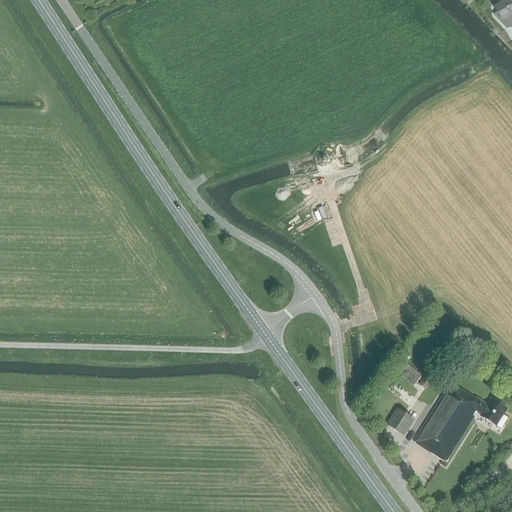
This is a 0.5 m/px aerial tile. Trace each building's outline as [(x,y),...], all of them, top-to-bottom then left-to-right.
[(511,6),(508,0),(506,0),(494,7),(496,12),(493,15),(506,28),(511,27),(511,6)] [(404,353),(391,369),(410,384),(415,377),(403,367),(406,363),(410,358),(404,353)] [(434,378),(427,373),(418,384),(425,390),(434,378)] [(495,426),(506,409),(497,403),(497,402),(491,398),(489,401),(489,402),(487,405),(481,401),(480,402),(450,383),(413,442),(445,462),(474,417),(472,415),(475,410),(481,414),(480,416),(495,426)] [(403,435),(413,419),(397,409),(387,425),(403,435)]
